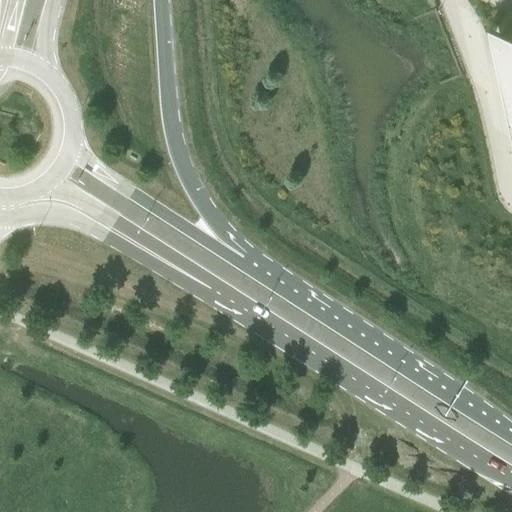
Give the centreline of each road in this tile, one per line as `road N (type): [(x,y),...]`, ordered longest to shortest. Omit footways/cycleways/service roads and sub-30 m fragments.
road 1 (primary): [(137,244),(511,476)]
road 2 (primary): [(317,312),(204,207),(190,180),(168,102),(162,0)]
road 3 (primary): [(317,312),(70,150)]
road 4 (primary): [(511,435),(317,312)]
road 5 (primary): [(1,219),(45,213),(137,244)]
